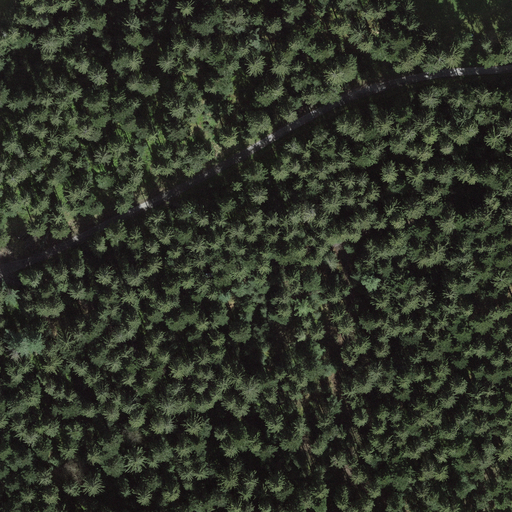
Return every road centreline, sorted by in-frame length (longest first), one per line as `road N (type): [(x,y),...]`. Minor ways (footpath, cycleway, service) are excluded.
road 1 (track): [(511,68),(410,78),(365,92),(187,189),(0,269)]
road 2 (track): [(511,232),(444,219),(309,246),(130,300),(51,297),(0,275)]
